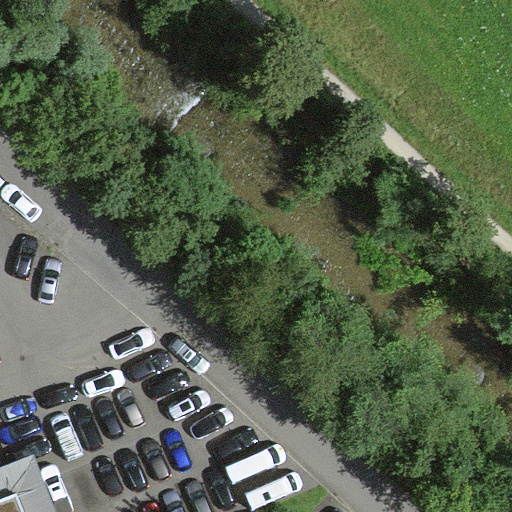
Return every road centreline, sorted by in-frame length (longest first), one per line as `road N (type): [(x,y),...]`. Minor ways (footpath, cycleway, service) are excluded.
road 1 (residential): [(387,511),(0,159)]
road 2 (track): [(511,245),(236,0)]
